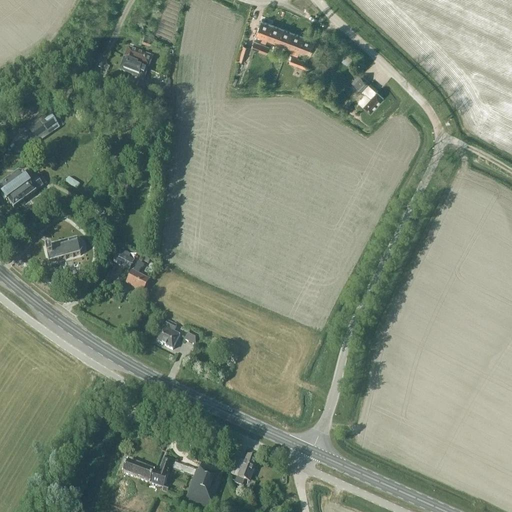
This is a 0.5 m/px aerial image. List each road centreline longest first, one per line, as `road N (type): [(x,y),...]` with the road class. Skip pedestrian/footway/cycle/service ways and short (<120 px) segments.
road 1 (unclassified): [(310,451),(352,329),(439,138),(411,90),(317,0)]
road 2 (primary): [(157,379),(0,270)]
road 3 (unclassified): [(3,124),(90,80),(132,0)]
road 4 (unclassified): [(149,395),(0,298)]
road 5 (primary): [(310,451),(157,379)]
road 6 (unclassified): [(300,466),(149,395)]
road 7 (primary): [(448,511),(310,451)]
